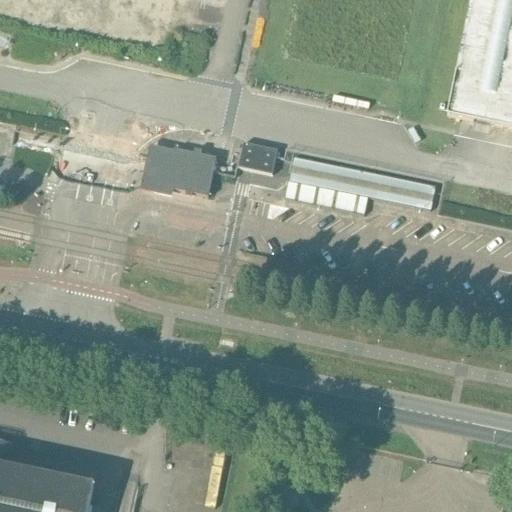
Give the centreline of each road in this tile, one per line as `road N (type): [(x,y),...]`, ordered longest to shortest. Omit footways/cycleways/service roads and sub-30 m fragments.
road 1 (tertiary): [(511,433),(65,339)]
road 2 (unclassified): [(65,339),(109,95)]
